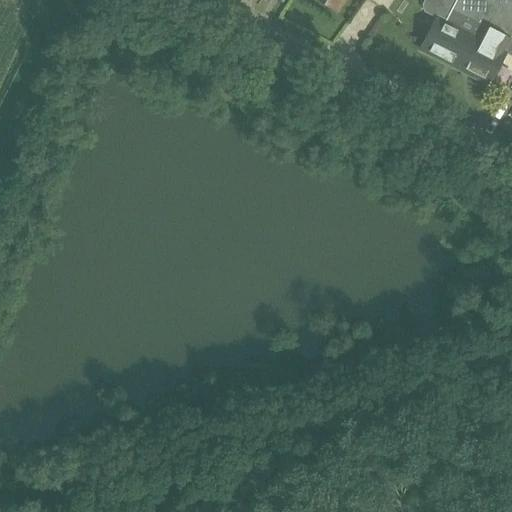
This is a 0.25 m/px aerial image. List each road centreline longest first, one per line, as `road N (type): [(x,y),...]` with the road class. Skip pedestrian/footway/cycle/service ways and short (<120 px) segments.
road 1 (unclassified): [(511,165),(173,0)]
road 2 (track): [(62,0),(0,130)]
